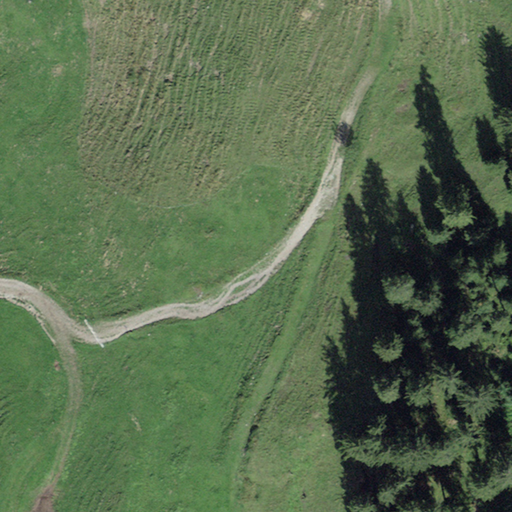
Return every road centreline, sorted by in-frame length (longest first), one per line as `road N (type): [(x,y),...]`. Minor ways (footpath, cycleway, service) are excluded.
road 1 (track): [(387,0),(385,30),(323,196),(279,253),(197,308),(64,335)]
road 2 (track): [(12,511),(64,335)]
